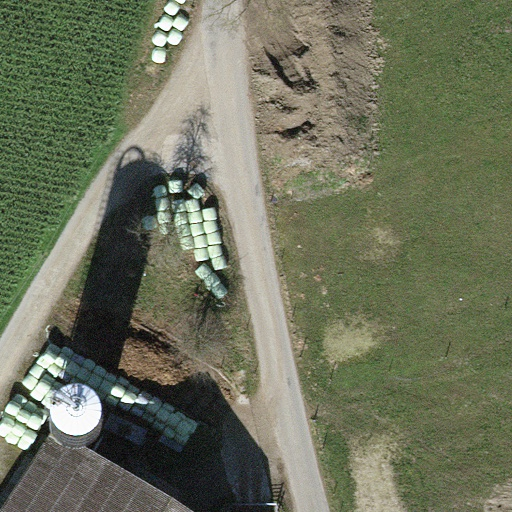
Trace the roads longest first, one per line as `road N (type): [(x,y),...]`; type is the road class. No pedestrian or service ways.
road 1 (unclassified): [(231,0),(235,151),(317,511)]
road 2 (track): [(0,381),(227,17),(272,0)]
